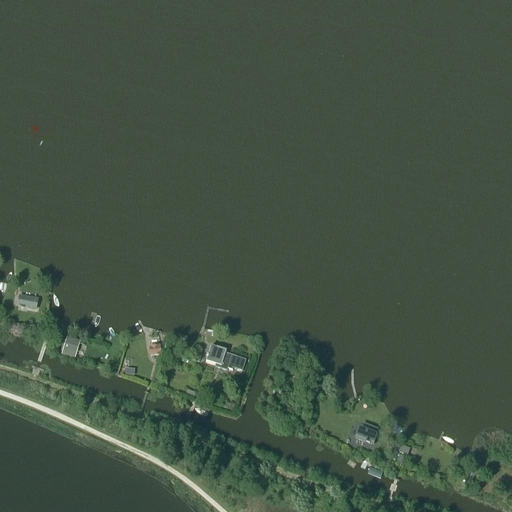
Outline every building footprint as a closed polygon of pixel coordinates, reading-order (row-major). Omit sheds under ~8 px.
[(20,297),(18,305),(28,307),(28,309),(36,310),(37,300),(20,297)] [(76,352),(79,345),(67,341),(64,349),(63,354),(74,358),(76,352)] [(150,348),(149,348),(150,357),(161,355),(160,347),(159,347),(158,346),(150,347),(150,348)] [(211,347),(206,363),(216,366),(215,368),(226,372),(227,369),(232,371),(233,369),(242,372),(246,361),(224,354),(225,352),(211,347)] [(199,363),(201,356),(192,353),(190,360),(199,363)] [(361,429),(357,440),(374,447),(378,436),(376,435),(378,430),(371,427),(370,430),(366,431),(361,429)] [(400,445),(397,452),(407,456),(410,449),(400,445)]
